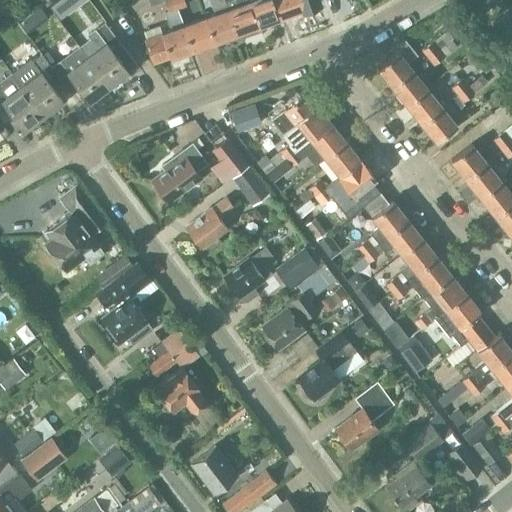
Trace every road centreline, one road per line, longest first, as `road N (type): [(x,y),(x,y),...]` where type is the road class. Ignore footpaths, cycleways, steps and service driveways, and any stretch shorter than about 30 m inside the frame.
road 1 (residential): [(347,511),(76,146)]
road 2 (residential): [(195,511),(0,250)]
road 3 (residential): [(511,280),(487,249),(447,229),(374,132),(371,106),(329,47)]
road 4 (residential): [(76,146),(329,47)]
